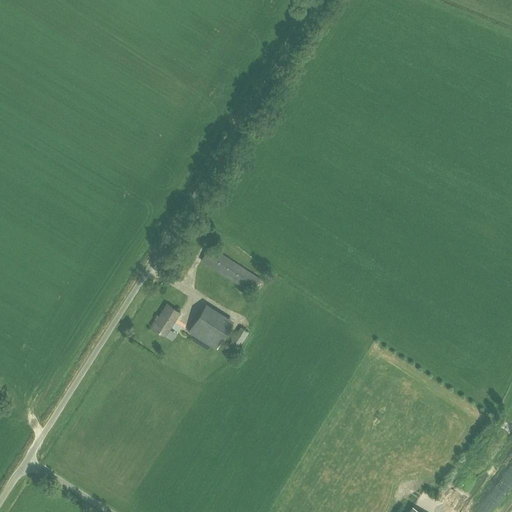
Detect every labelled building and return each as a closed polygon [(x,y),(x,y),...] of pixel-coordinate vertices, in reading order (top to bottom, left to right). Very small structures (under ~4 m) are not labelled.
[(201,261),(252,293),(261,279),(210,246),(201,261)] [(235,320),(207,303),(188,332),(217,349),(235,320)] [(166,336),(174,323),(177,319),(181,312),(167,304),(152,327),(166,336)] [(182,317),(179,323),(188,328),(191,322),(182,317)] [(226,349),(235,355),(249,332),(240,327),(226,349)] [(484,457),(479,462),(485,469),(491,464),(484,457)]
